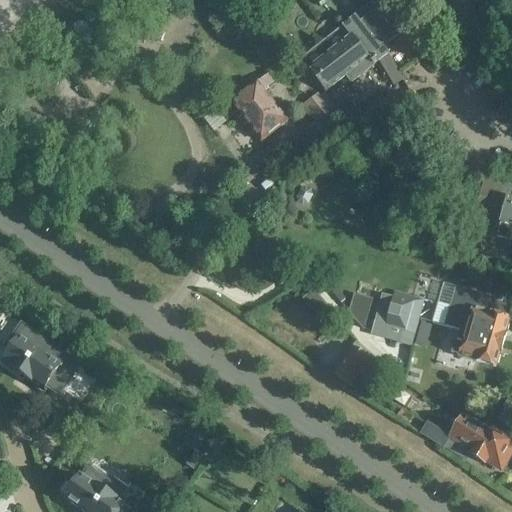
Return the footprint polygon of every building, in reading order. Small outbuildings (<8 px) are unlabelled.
[(391,41),(371,16),(360,25),(355,18),(300,61),(325,93),(346,76),(351,82),(387,54),(382,48),(391,41)] [(287,122),(257,84),(231,104),(261,142),(287,122)] [(317,120),(333,103),(320,90),(303,107),(317,120)] [(343,129),(360,129),(366,125),(355,110),(347,99),(328,115),(336,125),(338,123),(343,129)] [(321,136),(318,131),(314,124),(302,132),(306,138),(308,137),(312,142),(321,136)] [(509,242),(511,231),(511,200),(509,200),(511,188),(511,186),(484,178),(477,203),(496,208),(496,206),(504,208),(500,222),(499,222),(495,238),(509,242)] [(496,301),(456,290),(445,327),(460,331),(503,344),(506,334),(504,334),(505,331),(508,329),(509,325),(508,322),(509,319),(507,319),(511,305),(504,303),(505,300),(497,298),(496,301)] [(411,347),(412,343),(423,302),(383,291),(371,336),(382,339),(385,326),(405,332),(402,345),(411,347)] [(328,309),(313,292),(304,300),(319,318),(328,309)] [(346,318),(366,324),(374,299),(354,292),(346,318)] [(9,351),(2,361),(8,366),(32,384),(33,383),(43,391),(46,387),(59,397),(72,377),(69,375),(76,365),(64,357),(65,355),(19,323),(3,346),(9,351)] [(501,353),(503,344),(460,331),(457,342),(454,341),(451,353),(458,355),(458,356),(475,361),(475,362),(495,367),(495,364),(498,363),(499,358),(498,356),(499,353),(501,353)] [(368,360),(351,348),(333,375),(350,386),(368,360)] [(414,416),(422,402),(397,387),(393,394),(401,398),(397,405),(414,416)] [(73,412),(56,436),(68,444),(84,420),(73,412)] [(511,442),(490,429),(489,432),(463,417),(449,439),(472,453),(470,456),(484,465),(488,459),(498,465),(501,463),(511,446),(511,442)] [(420,435),(445,446),(451,433),(426,422),(420,435)] [(90,465),(65,501),(80,511),(131,511),(135,507),(121,497),(126,490),(90,465)] [(159,493),(146,511),(166,511),(173,503),(159,493)]
